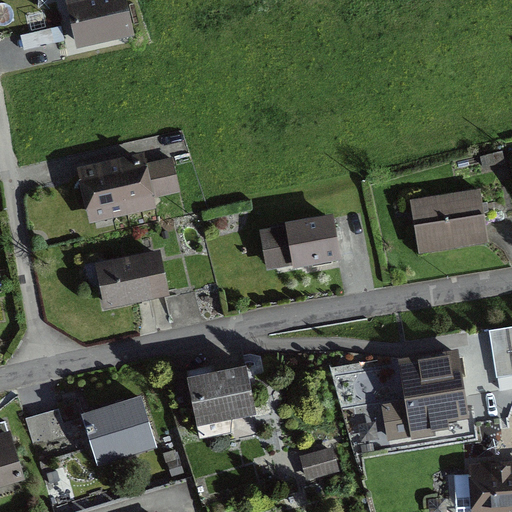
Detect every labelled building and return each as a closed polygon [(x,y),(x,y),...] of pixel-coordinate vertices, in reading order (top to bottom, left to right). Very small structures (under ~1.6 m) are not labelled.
[(94,0),(63,0),(76,56),(135,42),(125,0),(99,0),(95,1),(94,0)] [(388,0),(395,16),(424,6),(422,0),(388,0)] [(49,33),(17,41),(21,58),(53,50),(49,33)] [(497,166),(505,163),(502,152),(494,155),(497,166)] [(138,161),(82,174),(92,218),(147,205),(146,198),(175,191),(168,162),(139,168),(138,161)] [(455,195),(456,197),(420,203),(423,225),(413,227),(417,254),(485,243),(477,192),(455,195)] [(336,257),(329,220),(287,228),(294,265),(336,257)] [(163,294),(156,256),(97,268),(105,306),(163,294)] [(511,329),(490,333),(495,363),(511,360),(511,329)] [(443,418),(463,415),(454,356),(407,364),(408,373),(401,374),(411,434),(445,429),(443,418)] [(511,375),(511,360),(495,363),(497,377),(511,375)] [(252,409),(243,368),(171,383),(178,415),(200,411),(202,420),(252,409)] [(86,433),(85,433),(93,457),(152,439),(140,400),(87,417),(90,427),(84,429),(86,433)] [(57,410),(43,414),(50,442),(65,438),(57,410)] [(0,483),(20,478),(7,437),(0,438),(0,483)] [(328,452),(302,460),(307,478),(333,471),(328,452)] [(511,511),(511,468),(499,470),(472,471),(474,499),(454,500),(454,511),(511,511)]
